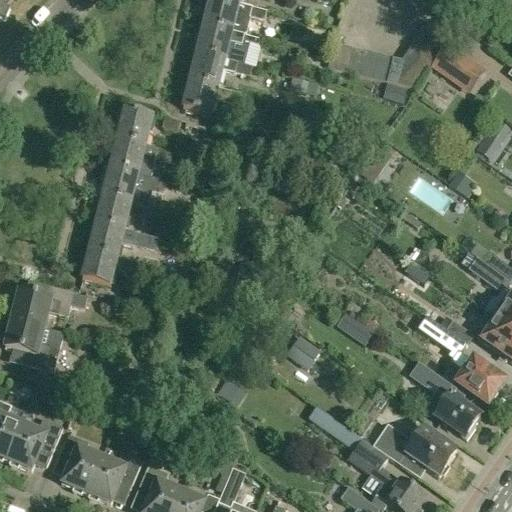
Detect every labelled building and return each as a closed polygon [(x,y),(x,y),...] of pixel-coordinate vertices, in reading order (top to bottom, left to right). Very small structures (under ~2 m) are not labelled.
[(0,0),(0,19),(5,22),(10,10),(6,9),(14,0),(0,0)] [(267,14),(239,7),(212,0),(211,0),(204,28),(232,35),(245,39),(250,20),(264,24),(267,14)] [(463,32),(478,44),(490,27),(474,16),(463,32)] [(424,36),(444,48),(450,39),(431,26),(424,36)] [(245,39),(232,35),(204,28),(197,56),(225,63),(230,45),(257,52),(260,42),(245,39)] [(437,58),(444,48),(424,36),(418,46),(437,58)] [(430,68),(437,58),(418,46),(411,56),(430,68)] [(340,74),(346,50),(334,47),(328,71),(340,74)] [(351,77),(358,53),(346,50),(340,74),(351,77)] [(433,72),(469,97),(483,77),(447,52),(433,72)] [(300,53),(290,53),(290,63),(300,64),(300,53)] [(363,80),(369,56),(358,53),(351,77),(363,80)] [(252,70),(225,63),(197,56),(190,84),(218,92),(223,73),(250,80),(252,70)] [(375,83),(381,58),(369,56),(363,80),(375,83)] [(413,93),(430,68),(411,56),(405,66),(413,93)] [(387,86),(392,63),(393,61),(381,58),(375,83),(387,86)] [(413,93),(405,66),(392,63),(387,86),(413,93)] [(305,97),(306,96),(309,84),(291,80),(288,93),(305,97)] [(245,99),(218,92),(190,84),(183,113),(211,120),(215,105),(242,112),(245,99)] [(118,142),(146,149),(153,121),(125,114),(118,142)] [(320,135),(324,119),(308,116),(304,131),(320,135)] [(178,136),(180,126),(165,122),(162,132),(178,136)] [(173,156),(146,149),(118,142),(111,171),(139,178),(152,181),(157,163),(170,166),(173,156)] [(492,157),(478,147),(472,155),(486,166),(492,157)] [(374,187),(381,177),(370,169),(363,179),(374,187)] [(152,181),(139,178),(111,171),(104,199),(132,206),(136,187),(163,194),(166,184),(152,181)] [(478,187),(458,173),(448,188),(467,201),(478,187)] [(124,234),(132,206),(104,199),(96,227),(124,234)] [(172,226),(174,216),(143,209),(141,218),(172,226)] [(312,229),(287,223),(283,239),(308,245),(312,229)] [(122,243),(124,234),(96,227),(89,255),(117,262),(118,261),(122,243)] [(138,237),(135,247),(147,250),(150,240),(138,237)] [(263,241),(258,261),(286,268),(291,248),(263,241)] [(322,260),(305,249),(293,267),(311,278),(322,260)] [(247,264),(250,256),(234,252),(232,261),(247,264)] [(421,254),(415,264),(425,271),(429,265),(429,260),(421,254)] [(173,275),(118,261),(117,262),(89,255),(82,283),(110,290),(114,275),(129,279),(130,276),(171,286),(173,275)] [(468,257),(461,267),(470,273),(476,263),(468,257)] [(511,275),(511,272),(492,259),(485,269),(506,284),(511,275)] [(498,295),(506,284),(485,269),(477,263),(476,263),(470,273),(469,274),(498,295)] [(432,277),(413,264),(405,276),(424,289),(432,277)] [(278,276),(240,267),(235,287),(273,296),(278,276)] [(192,283),(188,300),(199,303),(203,286),(192,283)] [(86,300),(74,297),(49,290),(46,302),(19,296),(12,324),(45,332),(49,316),(68,321),(71,308),(83,311),(86,300)] [(511,298),(509,296),(503,292),(495,303),(493,301),(484,314),(492,320),(493,319),(511,332),(511,298)] [(346,318),(337,330),(363,349),(372,337),(346,318)] [(511,332),(493,319),(492,320),(477,342),(511,366),(511,332)] [(446,334),(428,321),(418,335),(437,348),(446,334)] [(45,333),(45,332),(12,324),(5,352),(32,359),(29,371),(54,377),(64,338),(45,333)] [(447,335),(467,349),(473,340),(454,326),(447,335)] [(299,342),(287,358),(307,372),(319,356),(299,342)] [(472,365),(458,355),(451,366),(465,376),(457,387),(467,395),(488,410),(505,386),(484,371),(473,364),(472,365)] [(431,404),(442,412),(435,422),(467,444),(476,431),(474,430),(480,421),(451,400),(456,393),(419,366),(409,380),(427,393),(430,389),(437,394),(431,404)] [(227,383),(217,399),(236,412),(246,396),(227,383)] [(7,421),(9,417),(11,411),(0,405),(0,462),(7,465),(23,428),(7,421)] [(388,462),(373,451),(331,421),(317,412),(310,422),(356,455),(350,464),(385,489),(372,508),(377,511),(384,511),(387,508),(391,511),(418,511),(425,502),(401,486),(387,476),(382,472),(388,462)] [(63,432),(52,427),(46,425),(42,427),(38,435),(23,428),(7,465),(32,475),(40,455),(51,459),(63,432)] [(373,451),(388,462),(399,469),(406,459),(439,482),(457,455),(424,433),(414,447),(388,429),(373,451)] [(86,498),(102,461),(86,455),(89,448),(69,440),(59,463),(70,467),(61,488),(86,498)] [(239,460),(222,453),(216,466),(234,473),(239,460)] [(111,509),(119,488),(131,493),(142,465),(122,457),(118,468),(102,461),(86,498),(111,509)] [(173,511),(181,495),(165,488),(170,477),(162,473),(163,469),(151,464),(138,496),(149,501),(144,511),(173,511)] [(235,511),(232,510),(246,478),(234,473),(219,508),(229,511),(235,511)] [(377,511),(372,508),(355,496),(349,491),(341,503),(353,511),(377,511)] [(215,511),(219,503),(208,499),(205,505),(181,495),(173,511),(215,511)]
